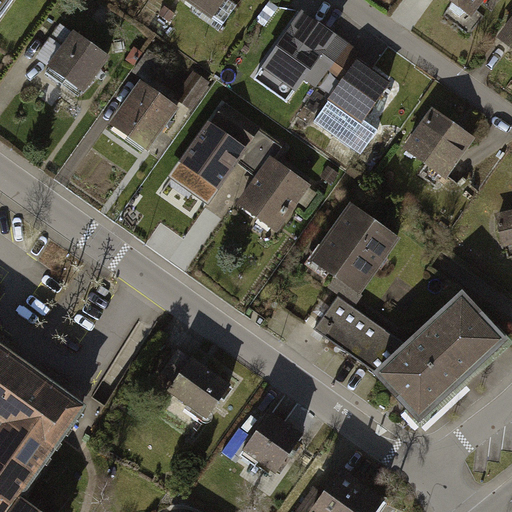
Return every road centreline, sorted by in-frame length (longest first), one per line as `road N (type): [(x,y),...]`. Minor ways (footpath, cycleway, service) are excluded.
road 1 (residential): [(0,170),(323,404),(430,469)]
road 2 (residential): [(511,118),(348,0)]
